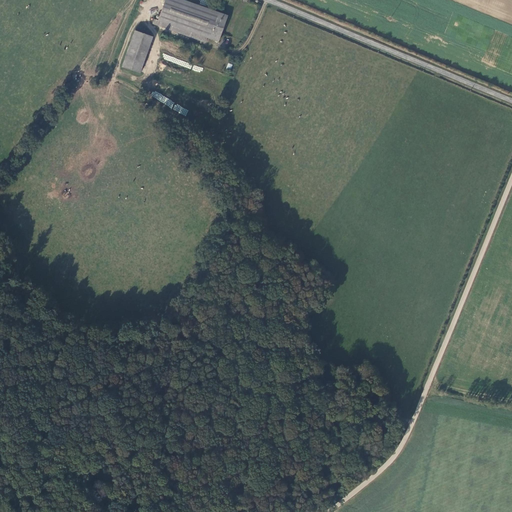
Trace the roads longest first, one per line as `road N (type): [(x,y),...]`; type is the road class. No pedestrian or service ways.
road 1 (unclassified): [(511,177),(399,450),(323,511)]
road 2 (unclassified): [(511,100),(267,0)]
